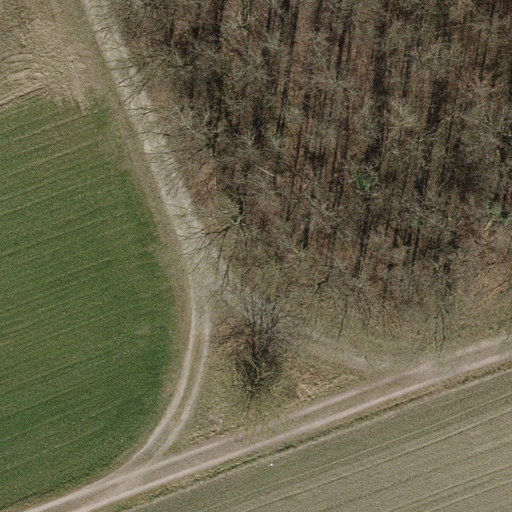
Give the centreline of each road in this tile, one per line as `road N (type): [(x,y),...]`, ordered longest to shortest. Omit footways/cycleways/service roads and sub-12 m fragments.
road 1 (track): [(130,481),(228,283),(83,0)]
road 2 (track): [(511,341),(48,511)]
road 3 (track): [(228,283),(412,376)]
